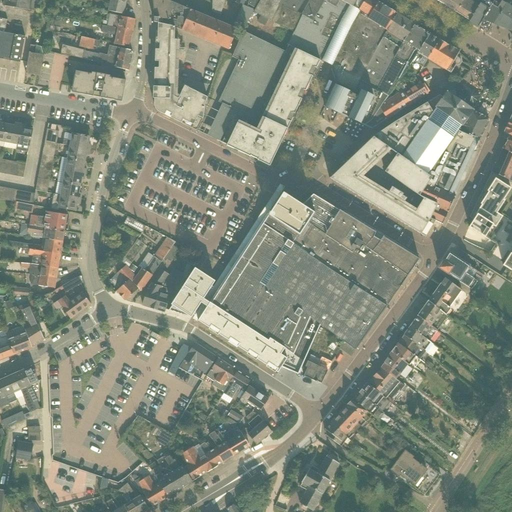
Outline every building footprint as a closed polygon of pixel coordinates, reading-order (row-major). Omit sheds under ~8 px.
[(3,0),(3,5),(16,7),(36,11),(38,0),(3,0)] [(77,0),(80,1),(80,2),(91,4),(91,0),(110,0),(108,11),(123,14),(126,0),(77,0)] [(154,13),(154,22),(158,23),(175,27),(204,39),(229,50),(237,29),(233,27),(208,17),(167,0),(152,0),(153,6),(154,13)] [(212,0),(212,12),(219,14),(220,14),(224,0),(212,0)] [(261,0),(254,12),(271,21),(281,0),(261,0)] [(281,0),(271,21),(294,32),(302,15),(302,14),(297,12),(304,0),(281,0)] [(288,45),(320,61),(330,39),(322,35),(331,15),(340,19),(342,19),(347,10),(350,5),(353,7),(356,0),(324,0),(312,20),(302,15),(294,32),(288,45)] [(312,20),(324,0),(309,0),(302,14),(302,15),(312,20)] [(364,0),(356,15),(353,19),(368,27),(382,4),(375,0),(364,0)] [(463,0),(444,0),(442,4),(456,12),(463,0)] [(495,21),(507,0),(463,0),(456,12),(469,21),(469,22),(478,27),(483,20),(485,17),(495,21)] [(511,0),(507,0),(495,21),(493,23),(511,30),(511,0)] [(355,91),(360,80),(396,13),(382,4),(368,27),(353,19),(335,56),(334,58),(333,60),(330,66),(336,82),(355,91)] [(242,5),(233,27),(237,29),(243,31),(254,9),(242,5)] [(352,12),(347,10),(342,19),(340,19),(338,23),(339,23),(340,24),(336,31),(335,32),(334,31),(330,39),(320,61),(326,63),(330,66),(333,60),(334,58),(335,56),(353,19),(356,15),(352,12)] [(360,80),(368,84),(405,19),(396,13),(360,80)] [(110,14),(108,19),(105,19),(105,21),(103,21),(102,27),(106,28),(106,27),(118,30),(118,29),(133,32),(135,19),(120,16),(110,14)] [(334,31),(335,32),(336,31),(340,24),(339,23),(338,23),(340,19),(331,15),(322,35),(330,39),(334,31)] [(0,58),(20,62),(25,37),(22,36),(13,34),(5,33),(8,20),(0,18),(0,58)] [(405,19),(368,84),(376,89),(414,24),(405,19)] [(60,32),(61,24),(52,22),(50,30),(60,32)] [(157,111),(159,112),(197,131),(203,118),(205,105),(207,97),(184,86),(183,88),(174,88),(176,40),(174,40),(175,30),(175,27),(158,23),(158,27),(158,31),(156,31),(154,99),(155,99),(154,104),(154,105),(154,106),(155,107),(156,109),(157,110),(157,111)] [(376,89),(388,96),(402,76),(411,64),(429,34),(414,24),(376,89)] [(13,34),(22,36),(23,26),(15,25),(13,34)] [(114,44),(129,48),(133,32),(118,29),(118,30),(106,27),(106,28),(102,27),(101,32),(116,35),(114,44)] [(224,127),(217,140),(227,145),(270,166),(320,61),(288,45),(285,52),(243,31),(232,57),(238,60),(218,102),(237,111),(228,129),(224,127)] [(428,59),(439,40),(429,34),(411,64),(421,70),(428,59)] [(81,36),(79,46),(92,49),(93,46),(98,47),(100,41),(81,36)] [(433,62),(438,65),(441,67),(451,73),(456,65),(456,66),(460,65),(462,62),(461,59),(457,56),(459,52),(439,40),(428,59),(433,62)] [(105,65),(114,67),(129,70),(131,61),(107,55),(107,54),(99,53),(99,54),(84,51),(84,50),(62,45),(60,53),(97,62),(97,63),(101,63),(102,60),(105,61),(105,62),(106,62),(105,65)] [(130,51),(130,50),(109,45),(107,54),(107,55),(131,61),(133,54),(133,53),(131,50),(130,51)] [(40,76),(43,56),(44,48),(30,46),(26,73),(40,76)] [(73,85),(74,85),(79,93),(79,94),(114,101),(115,100),(123,94),(126,80),(124,80),(125,72),(112,70),(111,76),(92,72),(92,74),(76,71),(75,75),(73,85)] [(355,91),(336,82),(325,106),(373,128),(377,126),(371,121),(385,101),(388,96),(376,89),(368,84),(360,80),(355,91)] [(412,103),(428,93),(420,82),(404,94),(412,103)] [(377,126),(395,114),(412,103),(404,94),(403,92),(386,103),(385,101),(371,121),(377,126)] [(473,110),(463,103),(465,100),(459,96),(457,99),(447,92),(443,97),(437,107),(461,124),(473,110)] [(470,136),(470,137),(458,130),(461,124),(437,107),(443,97),(441,96),(440,95),(435,98),(403,117),(395,122),(373,136),(329,178),(425,237),(435,221),(442,224),(455,197),(456,197),(476,152),(474,152),(480,140),(470,136)] [(321,118),(330,122),(332,118),(335,120),(339,113),(327,107),(321,118)] [(489,121),(488,118),(473,110),(461,124),(458,130),(470,137),(470,136),(480,140),(489,121)] [(511,115),(510,120),(504,132),(505,132),(505,133),(505,134),(504,135),(503,136),(504,138),(507,140),(511,142),(511,115)] [(7,125),(4,142),(17,144),(17,143),(20,124),(16,123),(15,127),(7,125)] [(33,130),(32,129),(25,128),(25,125),(20,124),(17,143),(30,146),(33,130)] [(56,144),(56,143),(58,138),(59,131),(47,129),(45,142),(56,144)] [(89,137),(73,134),(71,141),(64,139),(63,145),(70,146),(70,147),(90,151),(91,145),(88,145),(89,137)] [(511,142),(507,140),(503,149),(511,153),(511,142)] [(56,144),(45,142),(44,148),(55,150),(59,151),(60,144),(56,143),(56,144)] [(89,155),(90,151),(70,147),(68,159),(85,162),(86,154),(89,155)] [(44,148),(42,154),(54,157),(55,150),(44,148)] [(511,181),(511,153),(503,149),(492,171),(511,181)] [(40,167),(52,169),(54,157),(42,154),(40,167)] [(85,162),(68,159),(65,171),(85,175),(87,170),(83,169),(85,162)] [(7,160),(5,174),(11,175),(13,161),(7,160)] [(13,161),(11,175),(17,176),(20,163),(13,161)] [(23,177),(26,164),(20,163),(17,176),(23,177)] [(38,179),(49,181),(52,169),(40,167),(38,179)] [(65,171),(63,184),(80,187),(81,179),(85,179),(85,175),(65,171)] [(511,181),(492,171),(471,214),(475,217),(469,227),(485,237),(492,225),(495,227),(501,217),(511,224),(511,253),(504,266),(511,271),(511,181)] [(49,181),(38,179),(35,190),(47,192),(49,181)] [(79,193),(80,187),(63,184),(61,195),(81,199),(82,194),(79,193)] [(11,189),(5,188),(2,200),(9,201),(11,189)] [(17,190),(11,189),(9,201),(11,201),(15,202),(17,190)] [(23,191),(17,190),(15,202),(21,203),(23,191)] [(29,192),(23,191),(21,203),(27,204),(29,192)] [(61,195),(54,194),(51,209),(59,211),(60,208),(76,211),(77,203),(80,204),(81,199),(61,195)] [(302,211),(297,218),(306,223),(292,243),(295,245),(313,257),(315,258),(337,272),(339,274),(344,277),(346,279),(354,284),(359,287),(361,289),(366,291),(379,299),(383,302),(385,303),(387,305),(393,296),(419,259),(383,237),(383,238),(375,233),(376,233),(321,199),(313,194),(305,200),(302,204),(299,209),(302,211)] [(298,374),(320,323),(313,317),(310,315),(303,310),(302,309),(297,307),(297,306),(296,306),(264,287),(277,265),(284,255),(285,254),(287,250),(290,247),(292,243),(306,223),(297,218),(302,211),(299,209),(286,201),(279,196),(269,212),(258,229),(254,234),(252,237),(252,238),(243,251),(239,257),(235,264),(233,266),(222,283),(214,295),(198,320),(197,319),(196,320),(222,336),(235,345),(237,347),(263,363),(266,365),(272,369),(278,372),(278,371),(277,371),(278,370),(280,366),(298,374)] [(27,204),(21,203),(15,202),(11,201),(11,204),(16,205),(15,210),(32,213),(34,206),(32,205),(27,204)] [(108,206),(107,210),(121,218),(123,214),(108,206)] [(51,218),(37,216),(36,226),(36,227),(43,228),(64,232),(67,215),(52,212),(51,218)] [(180,233),(192,237),(198,220),(185,216),(180,233)] [(124,223),(142,233),(146,226),(128,217),(124,223)] [(28,235),(28,233),(45,235),(44,238),(63,241),(64,232),(43,228),(36,227),(36,226),(29,225),(21,224),(20,234),(28,235)] [(200,225),(192,236),(202,243),(210,233),(200,225)] [(122,241),(132,246),(136,239),(126,234),(122,241)] [(139,266),(142,268),(136,277),(133,281),(134,283),(138,288),(141,291),(164,257),(174,241),(167,237),(154,257),(148,253),(139,266)] [(63,241),(44,238),(43,246),(31,244),(10,241),(9,246),(19,247),(26,249),(42,252),(60,255),(63,241)] [(127,254),(122,261),(129,268),(145,245),(137,240),(130,249),(127,254)] [(179,250),(174,246),(176,242),(174,241),(164,257),(171,262),(179,250)] [(295,245),(292,243),(290,247),(287,250),(285,254),(284,255),(277,265),(264,287),(296,306),(297,306),(297,307),(302,309),(303,310),(310,315),(313,317),(320,323),(333,333),(337,335),(343,339),(338,347),(341,349),(351,357),(356,350),(355,349),(387,305),(385,303),(383,302),(379,299),(366,291),(361,289),(359,287),(354,284),(346,279),(344,277),(339,274),(337,272),(315,258),(313,257),(295,245)] [(40,256),(39,265),(40,265),(58,269),(60,255),(42,252),(26,249),(25,254),(29,254),(29,255),(40,256)] [(181,258),(186,261),(190,255),(185,252),(181,258)] [(478,272),(469,266),(467,265),(467,264),(448,252),(446,257),(445,256),(439,267),(439,268),(462,283),(470,289),(471,290),(477,280),(474,278),(478,272)] [(39,265),(22,263),(21,268),(30,269),(29,275),(32,275),(32,274),(40,275),(57,278),(58,269),(40,265),(39,265)] [(135,273),(138,268),(133,264),(130,269),(135,273)] [(116,292),(121,296),(134,283),(133,281),(136,277),(126,266),(117,273),(125,283),(120,288),(116,292)] [(169,275),(167,274),(161,270),(148,289),(143,305),(153,309),(158,292),(169,275)] [(168,311),(190,318),(213,282),(193,270),(170,305),(172,306),(168,311)] [(31,284),(55,288),(57,278),(40,275),(32,274),(32,275),(31,284)] [(169,278),(170,276),(169,275),(158,292),(153,309),(165,312),(170,296),(177,284),(178,283),(169,278)] [(81,276),(80,276),(62,286),(66,293),(84,282),(81,276)] [(445,278),(438,288),(455,301),(462,290),(468,295),(471,290),(470,289),(462,283),(458,288),(445,278)] [(138,288),(134,283),(121,296),(125,300),(131,295),(132,295),(133,294),(132,294),(138,288)] [(28,296),(29,289),(15,287),(14,295),(28,296)] [(438,288),(428,301),(446,314),(451,309),(449,308),(455,301),(438,288)] [(29,303),(39,299),(37,295),(34,295),(34,293),(30,292),(29,303)] [(69,302),(65,296),(58,301),(62,307),(71,319),(91,304),(83,292),(69,302)] [(428,301),(417,316),(437,332),(437,331),(439,332),(442,329),(445,331),(454,320),(446,314),(428,301)] [(44,339),(31,307),(30,307),(28,302),(17,307),(24,325),(26,328),(25,329),(27,333),(32,347),(44,339)] [(409,327),(430,341),(437,332),(417,316),(409,327)] [(433,344),(430,342),(430,341),(409,327),(404,335),(429,354),(433,356),(439,348),(433,344)] [(32,347),(27,333),(8,340),(10,345),(14,355),(33,347),(32,347)] [(337,355),(341,349),(338,347),(343,339),(337,335),(328,348),(337,355)] [(420,360),(424,362),(429,354),(404,335),(403,335),(397,343),(420,360)] [(207,373),(217,358),(195,343),(187,356),(179,367),(188,372),(193,364),(207,373)] [(413,369),(420,360),(397,343),(391,352),(413,369)] [(0,360),(14,355),(10,345),(0,348),(0,360)] [(391,352),(384,362),(385,363),(381,368),(402,384),(413,369),(391,352)] [(321,357),(320,359),(318,365),(308,361),(307,364),(305,368),(307,369),(303,377),(305,378),(306,377),(317,382),(317,381),(322,383),(331,362),(321,357)] [(218,358),(206,376),(214,381),(212,385),(223,392),(236,370),(218,358)] [(434,366),(427,360),(425,363),(432,369),(434,366)] [(38,382),(38,381),(34,371),(35,371),(34,370),(33,370),(32,367),(30,367),(24,369),(25,370),(19,372),(36,410),(40,408),(38,402),(38,401),(31,385),(38,382)] [(386,399),(396,386),(401,390),(404,386),(402,384),(381,368),(368,384),(386,399)] [(235,401),(242,390),(243,391),(251,379),(236,370),(223,392),(224,392),(223,393),(235,401)] [(8,377),(7,378),(14,392),(17,399),(24,396),(27,401),(25,402),(30,412),(36,410),(19,372),(14,375),(13,374),(8,376),(8,377)] [(7,395),(14,392),(7,378),(6,378),(6,377),(1,380),(0,380),(0,407),(10,403),(7,395)] [(359,393),(382,412),(388,404),(384,401),(386,399),(368,384),(367,383),(359,393)] [(268,399),(249,386),(237,403),(251,412),(252,411),(253,411),(256,407),(261,410),(268,399)] [(371,414),(375,417),(391,429),(396,423),(382,412),(359,393),(354,399),(371,414)] [(368,418),(371,414),(354,399),(348,405),(365,422),(368,423),(371,420),(368,418)] [(394,401),(391,403),(399,409),(401,406),(394,401)] [(348,405),(340,414),(357,430),(365,422),(348,405)] [(409,417),(412,418),(415,411),(407,408),(405,414),(409,417)] [(239,423),(243,417),(231,410),(228,416),(239,423)] [(181,419),(187,422),(192,414),(186,411),(181,419)] [(248,424),(250,426),(248,428),(250,430),(252,427),(254,429),(247,435),(256,445),(272,431),(258,415),(253,411),(252,411),(251,412),(246,417),(250,422),(248,424)] [(349,439),(357,430),(340,414),(331,422),(349,439)] [(235,427),(236,425),(237,423),(228,417),(226,421),(235,427)] [(9,418),(2,421),(5,428),(12,425),(9,418)] [(349,439),(331,422),(325,429),(330,433),(327,436),(341,447),(343,444),(345,442),(347,444),(351,441),(349,439)] [(429,432),(433,426),(428,422),(424,428),(429,432)] [(159,430),(154,427),(151,433),(155,435),(159,430)] [(231,430),(222,436),(226,442),(234,456),(250,446),(242,433),(235,437),(231,430)] [(157,442),(166,447),(173,436),(164,431),(157,442)] [(40,432),(28,433),(29,441),(41,441),(40,432)] [(218,435),(217,436),(215,432),(210,434),(218,447),(214,449),(223,463),(234,456),(226,442),(223,444),(218,435)] [(18,441),(15,458),(31,461),(34,444),(18,441)] [(211,451),(209,448),(210,446),(208,442),(206,444),(205,442),(200,446),(205,454),(200,457),(193,447),(187,451),(186,451),(202,476),(223,463),(214,449),(211,451)] [(180,455),(186,451),(187,451),(184,446),(177,450),(180,455)] [(202,476),(186,451),(180,455),(186,466),(184,467),(192,481),(202,476)] [(426,451),(423,454),(430,460),(432,456),(426,451)] [(403,452),(391,470),(403,479),(402,481),(406,484),(407,482),(416,489),(423,479),(421,477),(427,469),(403,452)] [(170,456),(165,459),(164,457),(157,461),(159,464),(160,464),(167,476),(176,491),(192,481),(184,467),(183,466),(180,468),(175,459),(173,461),(170,456)] [(319,469),(312,466),(310,469),(309,469),(301,482),(302,483),(300,487),(307,491),(300,503),(312,510),(339,463),(327,456),(319,469)] [(149,466),(152,470),(160,483),(168,497),(168,496),(176,491),(167,476),(165,477),(155,462),(149,466)] [(152,506),(160,501),(145,478),(144,476),(142,477),(141,478),(134,475),(132,476),(139,487),(142,485),(146,491),(144,492),(152,506)] [(149,476),(145,478),(160,501),(168,497),(160,483),(155,485),(149,476)] [(90,490),(99,490),(99,480),(90,480),(90,490)] [(140,511),(142,511),(149,508),(141,495),(137,498),(127,483),(123,487),(119,490),(120,492),(124,493),(125,493),(127,492),(140,511)] [(122,494),(124,497),(127,503),(124,506),(128,511),(140,511),(127,492),(125,493),(124,493),(122,494)] [(110,511),(128,511),(124,506),(117,509),(111,499),(104,503),(110,511)]
